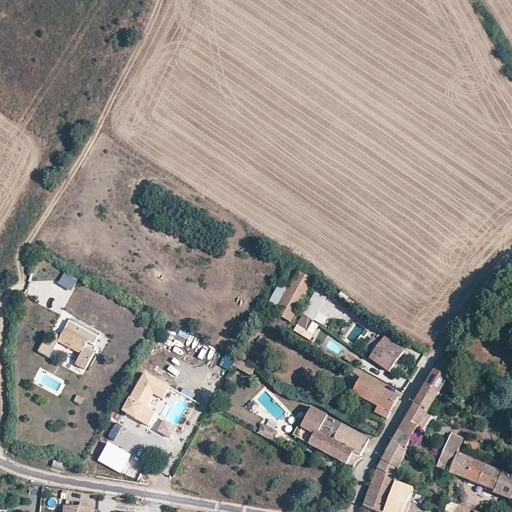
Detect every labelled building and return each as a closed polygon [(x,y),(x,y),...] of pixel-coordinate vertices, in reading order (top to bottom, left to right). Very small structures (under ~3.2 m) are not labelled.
[(274,313),(296,272),(289,268),(266,308),(274,313)] [(296,272),(274,313),(291,322),(313,281),(296,272)] [(60,284),(72,291),(78,281),(66,273),(60,284)] [(312,320),(303,314),(293,330),(310,340),(313,335),(306,330),(312,320)] [(102,335),(71,319),(60,342),(82,354),(76,365),(85,370),(94,353),(85,348),(88,342),(96,346),(102,335)] [(51,356),(59,335),(48,331),(40,352),(51,356)] [(384,339),(371,358),(391,372),(394,368),(404,353),(384,339)] [(238,359),(234,365),(244,371),(245,369),(250,372),(253,367),(238,359)] [(444,360),(434,368),(450,377),(455,382),(454,384),(462,390),(467,382),(458,375),(460,371),(444,360)] [(434,368),(415,402),(429,411),(450,377),(434,368)] [(144,375),(124,412),(142,422),(149,410),(147,409),(142,406),(151,390),(165,397),(170,389),(144,375)] [(363,376),(354,392),(378,406),(376,410),(388,417),(399,396),(363,376)] [(142,406),(147,409),(154,397),(163,402),(165,397),(151,390),(142,406)] [(415,402),(399,429),(413,437),(429,411),(415,402)] [(311,406),(295,434),(349,463),(354,453),(360,456),(370,439),(311,406)] [(149,410),(142,422),(150,425),(156,414),(149,410)] [(261,430),(259,434),(267,438),(271,430),(266,427),(263,432),(261,430)] [(382,459),(377,469),(398,477),(409,452),(407,451),(413,437),(399,429),(387,451),(382,459)] [(467,437),(463,445),(476,450),(479,443),(467,437)] [(124,453),(117,449),(107,444),(98,460),(115,469),(124,453)] [(447,448),(440,469),(451,473),(459,455),(447,448)] [(511,478),(459,455),(451,473),(496,492),(495,494),(511,501),(511,478)] [(377,469),(364,506),(379,511),(418,511),(408,506),(414,487),(396,481),(398,477),(377,469)] [(454,511),(459,498),(449,495),(447,508),(446,511),(454,511)]
